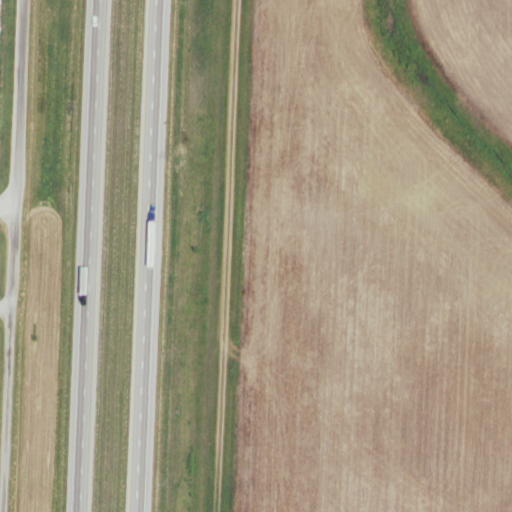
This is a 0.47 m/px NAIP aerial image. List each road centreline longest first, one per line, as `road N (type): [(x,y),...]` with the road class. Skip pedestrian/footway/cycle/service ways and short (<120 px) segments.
road 1 (residential): [(3,511),(24,0)]
road 2 (motorway): [(137,511),(157,0)]
road 3 (motorway): [(100,0),(80,511)]
